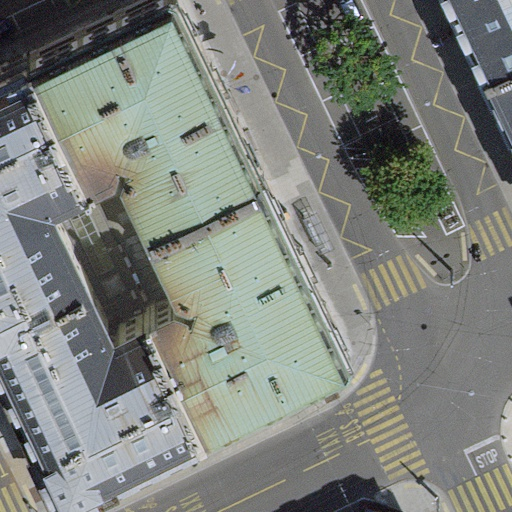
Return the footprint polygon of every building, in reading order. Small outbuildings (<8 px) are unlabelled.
[(145,0),(31,54),(88,171),(114,159),(118,148),(113,140),(118,137),(137,143),(140,149),(131,153),(128,165),(156,219),(262,167),(213,64),(182,0),(145,0)] [(511,0),(458,0),(465,16),(490,62),(511,51),(511,0)] [(511,51),(490,62),(511,108),(511,51)] [(49,182),(60,186),(88,171),(31,54),(0,70),(0,294),(83,255),(55,198),(44,193),(49,182)] [(176,292),(151,304),(207,420),(286,383),(350,352),(299,244),(262,167),(156,219),(182,278),(193,281),(201,277),(204,282),(197,301),(192,304),(187,296),(176,292)] [(151,304),(88,171),(60,186),(49,182),(44,193),(55,198),(83,255),(111,312),(108,324),(120,327),(123,317),(151,304)] [(111,312),(83,255),(0,294),(0,347),(65,487),(143,450),(207,420),(151,304),(123,317),(120,327),(108,324),(111,312)]
